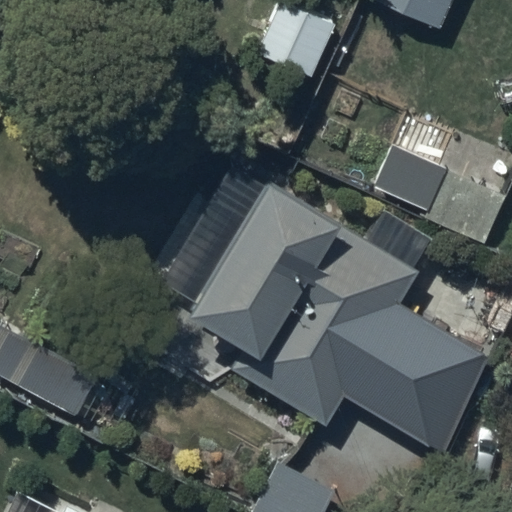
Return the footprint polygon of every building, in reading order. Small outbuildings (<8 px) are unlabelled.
[(338,8),(319,0),(275,0),(250,54),(304,79),(338,8)] [(403,0),(437,15),(444,0),(403,0)] [(458,123),(407,100),(374,175),(422,196),(419,203),(487,233),(509,184),(443,155),(458,123)] [(249,322),(231,351),(322,405),(336,382),(439,444),(497,347),(406,292),(426,258),(417,252),(434,223),(384,193),(366,223),(339,207),(343,200),(268,155),(261,167),(232,150),(205,196),(200,193),(158,262),(194,284),(191,287),(249,322)] [(84,355),(0,311),(0,366),(77,406),(80,400),(114,417),(141,366),(92,341),(84,355)] [(318,511),(334,480),(275,451),(248,506),(260,511),(318,511)] [(95,511),(20,475),(0,511),(95,511)]
